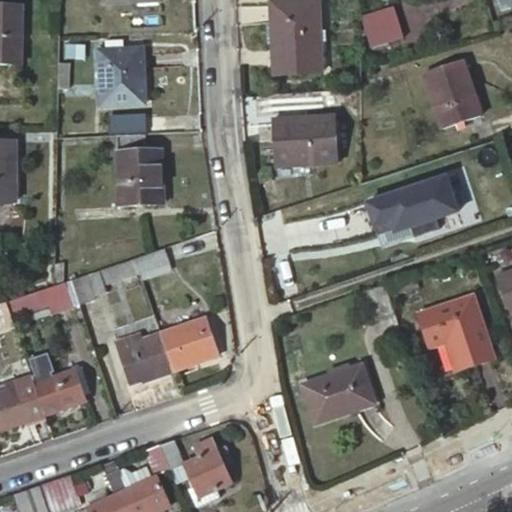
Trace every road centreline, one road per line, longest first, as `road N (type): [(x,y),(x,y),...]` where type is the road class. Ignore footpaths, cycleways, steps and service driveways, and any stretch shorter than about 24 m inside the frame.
road 1 (residential): [(217,0),(223,134),(262,387)]
road 2 (residential): [(0,478),(262,387)]
road 3 (residential): [(262,387),(298,511)]
